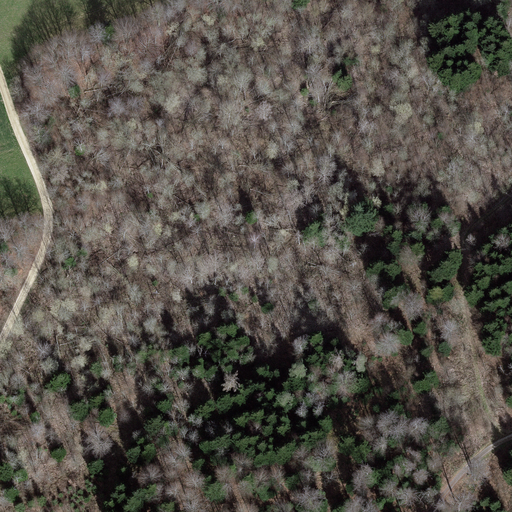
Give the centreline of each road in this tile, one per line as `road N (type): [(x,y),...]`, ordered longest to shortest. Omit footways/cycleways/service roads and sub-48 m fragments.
road 1 (track): [(0,78),(48,206),(42,249),(0,343)]
road 2 (track): [(511,195),(469,231),(464,273),(475,376),(504,439)]
